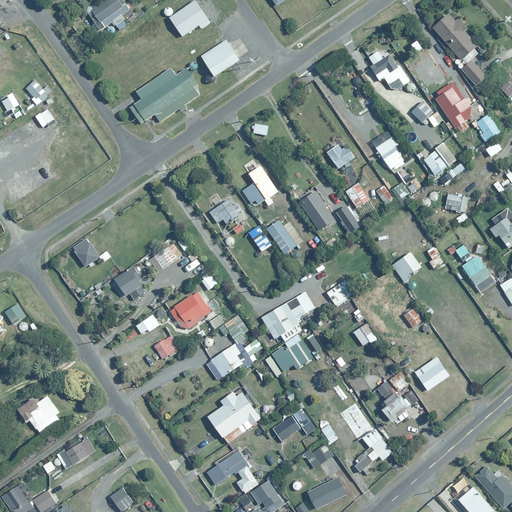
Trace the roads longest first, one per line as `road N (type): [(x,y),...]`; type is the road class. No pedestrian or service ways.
road 1 (residential): [(17,252),(193,511)]
road 2 (residential): [(26,0),(142,168)]
road 3 (residential): [(142,168),(286,68)]
road 4 (residential): [(511,395),(380,511)]
road 5 (residential): [(17,252),(142,168)]
